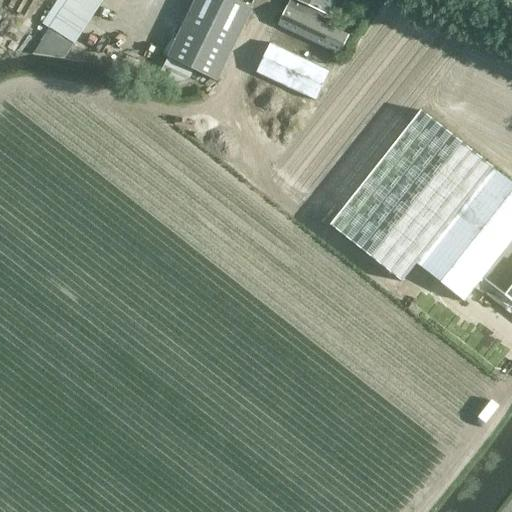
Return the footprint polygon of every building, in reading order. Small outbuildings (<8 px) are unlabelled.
[(31,54),(64,59),(102,0),(57,0),(41,25),(48,29),(31,54)] [(195,0),(167,58),(158,76),(174,84),(189,80),(193,71),(214,81),(250,8),(234,0),(195,0)] [(289,0),(278,25),(339,54),(348,36),(315,21),(320,10),(326,13),(332,0),(289,0)] [(255,73),(315,101),(329,72),(269,43),(255,73)] [(416,265),(463,302),(482,278),(489,284),(511,302),(511,183),(493,168),(416,265)] [(487,340),(496,329),(475,312),(466,322),(487,340)]
